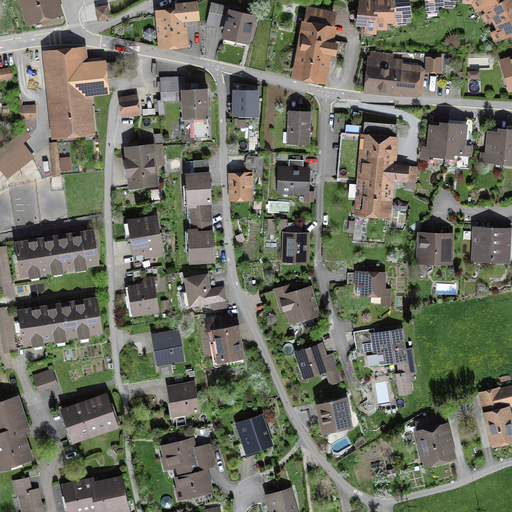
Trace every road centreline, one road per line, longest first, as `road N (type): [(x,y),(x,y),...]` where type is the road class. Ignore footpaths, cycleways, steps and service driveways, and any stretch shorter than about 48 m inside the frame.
road 1 (residential): [(217,66),(243,300),(322,459),(374,503)]
road 2 (residential): [(147,51),(139,78),(114,107),(107,171),(118,379)]
road 3 (residential): [(326,93),(323,269),(344,373)]
road 4 (residential): [(326,93),(511,104)]
road 5 (residential): [(374,503),(511,465)]
road 6 (unknown): [(50,487),(41,413),(22,372)]
